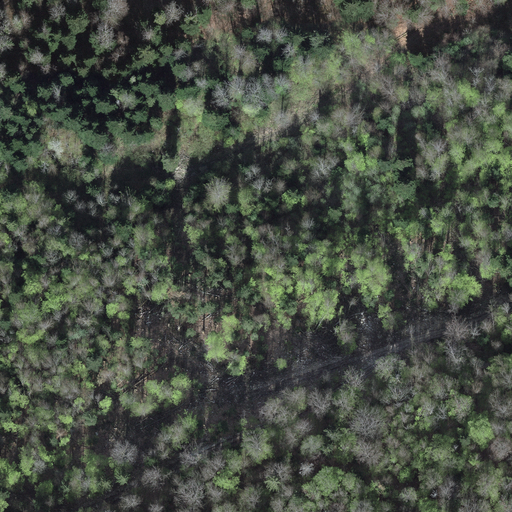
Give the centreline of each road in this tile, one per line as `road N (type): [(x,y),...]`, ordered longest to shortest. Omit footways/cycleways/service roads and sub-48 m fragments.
road 1 (track): [(75,511),(302,410),(384,363),(393,346),(511,304)]
road 2 (track): [(236,398),(393,346),(511,359)]
